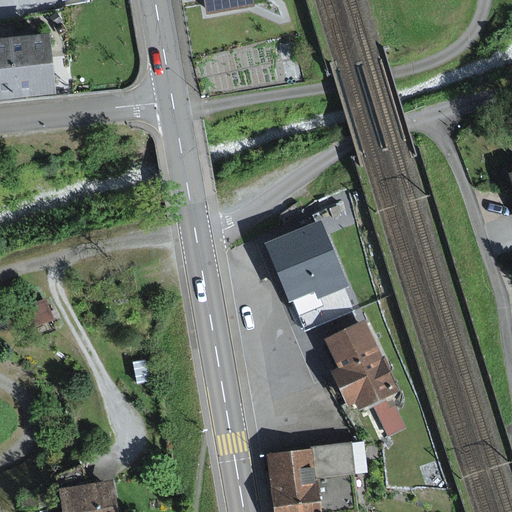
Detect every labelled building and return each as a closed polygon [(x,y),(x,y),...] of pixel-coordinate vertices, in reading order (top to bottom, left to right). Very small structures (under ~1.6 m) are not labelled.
[(205,0),(208,12),(250,4),(249,0),(205,0)] [(46,38),(0,42),(0,97),(51,92),(48,65),(46,38)] [(326,226),(282,241),(303,303),(347,288),(326,226)] [(48,303),(21,310),(28,337),(55,329),(48,303)] [(323,344),(361,419),(402,398),(365,323),(323,344)] [(357,511),(351,444),(269,457),(276,511),(357,511)] [(119,511),(116,485),(54,493),(56,511),(119,511)]
